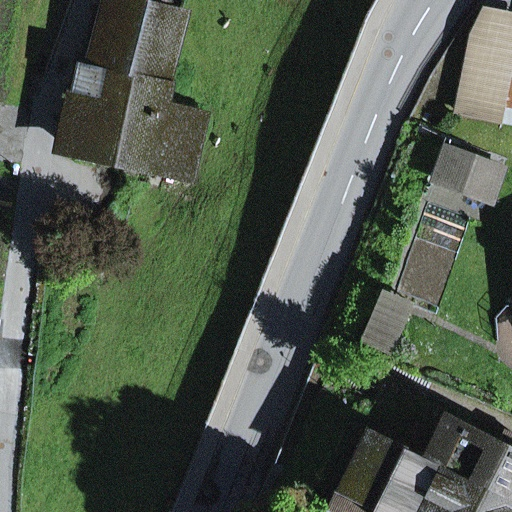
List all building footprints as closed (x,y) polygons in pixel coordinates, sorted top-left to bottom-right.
[(167,84),(182,17),(110,0),(106,0),(91,68),(97,70),(167,84)] [(453,116),(511,126),(511,13),(483,8),(469,35),(453,116)] [(69,91),(58,141),(146,162),(158,104),(162,105),(167,84),(97,70),(91,96),(69,91)] [(158,104),(146,162),(145,169),(191,178),(206,115),(162,105),(158,104)] [(447,151),(436,180),(490,199),(500,171),(447,151)] [(362,343),(392,355),(412,305),(383,293),(362,343)] [(511,507),(511,447),(444,413),(421,461),(511,507)] [(343,490),(377,506),(407,456),(371,437),(368,442),(343,490)] [(407,456),(377,506),(374,511),(511,511),(511,507),(421,461),(420,464),(407,456)] [(374,511),(377,506),(343,490),(329,511),(374,511)]
